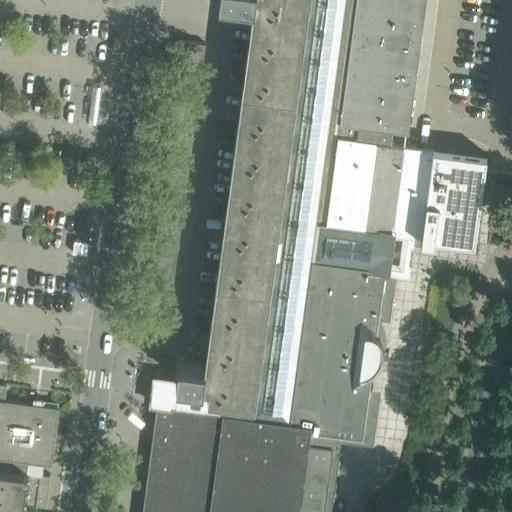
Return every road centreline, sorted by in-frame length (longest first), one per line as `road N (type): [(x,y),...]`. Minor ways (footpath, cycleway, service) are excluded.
road 1 (residential): [(79,511),(148,0)]
road 2 (tertiary): [(511,313),(484,392),(471,511)]
